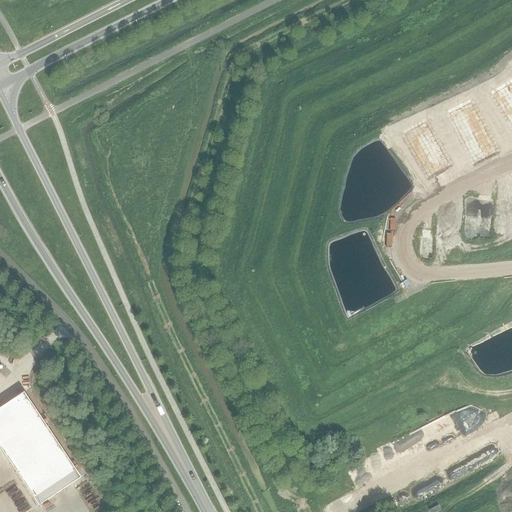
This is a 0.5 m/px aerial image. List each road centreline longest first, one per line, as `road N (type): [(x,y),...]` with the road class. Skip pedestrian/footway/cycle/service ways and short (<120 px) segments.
road 1 (secondary): [(170,440),(19,129)]
road 2 (unclassified): [(186,511),(96,360),(0,258)]
road 3 (secondary): [(0,180),(170,440)]
road 4 (unclassified): [(280,0),(19,129)]
road 5 (trunk): [(0,86),(173,0)]
road 6 (trunk): [(133,0),(0,67)]
